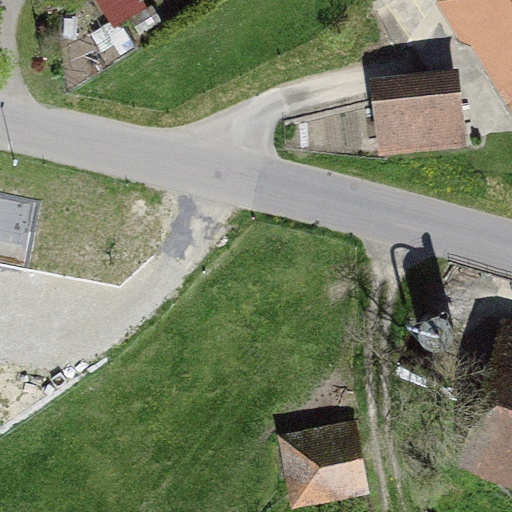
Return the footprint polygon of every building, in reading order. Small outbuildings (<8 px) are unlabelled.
[(511,0),(453,0),(511,89),(511,0)] [(478,70),(380,77),(384,131),(482,124),(478,70)] [(0,251),(31,258),(45,192),(0,182),(0,251)] [(155,281),(176,209),(101,187),(80,259),(155,281)] [(511,329),(501,326),(479,399),(449,390),(436,433),(511,455),(511,329)] [(279,427),(297,505),(376,487),(359,410),(279,427)]
